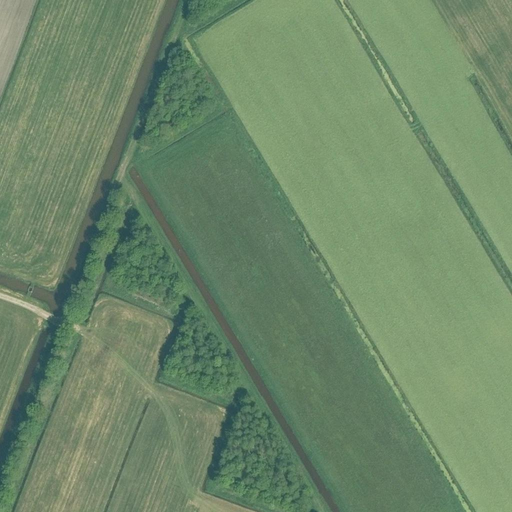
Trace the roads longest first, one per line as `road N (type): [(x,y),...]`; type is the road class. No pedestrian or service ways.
road 1 (track): [(122,174),(321,511)]
road 2 (track): [(69,326),(122,174)]
